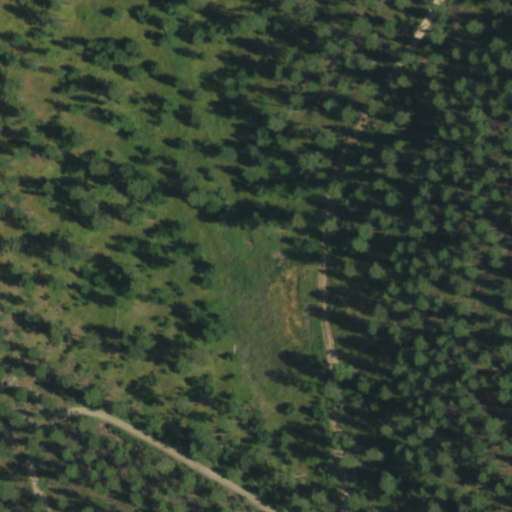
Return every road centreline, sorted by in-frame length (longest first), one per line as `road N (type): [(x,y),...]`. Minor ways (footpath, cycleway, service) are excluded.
road 1 (track): [(435,0),(330,179),(325,328),(347,511),(166,446),(98,412)]
road 2 (track): [(98,412),(85,407),(35,429),(28,483),(41,511)]
